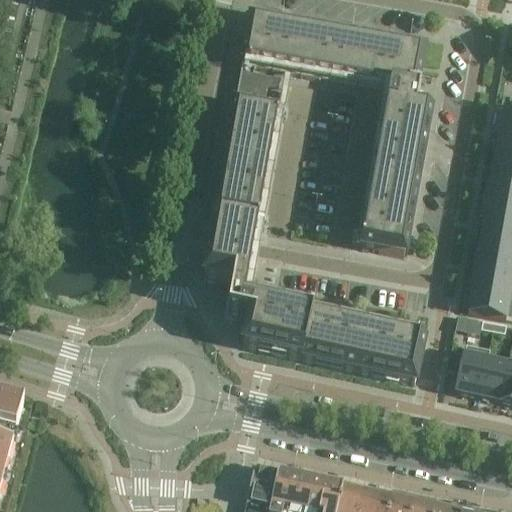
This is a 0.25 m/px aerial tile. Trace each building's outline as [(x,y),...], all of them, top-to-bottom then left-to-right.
[(403,262),(429,117),(415,114),(419,95),(415,94),(423,53),(250,22),(241,70),(388,97),(360,254),(403,262)] [(278,93),(280,83),(240,76),(237,96),(265,101),(266,91),(278,93)] [(414,390),(425,341),(250,303),(244,302),(251,262),(252,259),(253,251),(256,236),(256,234),(257,232),(277,119),(262,117),(264,106),(236,101),(234,112),(231,127),(226,155),(221,184),(216,211),(213,228),(211,241),(210,243),(209,252),(206,268),(203,284),(232,289),(226,321),(248,326),(242,352),(314,368),(414,390)] [(511,116),(504,115),(500,136),(511,138),(511,116)] [(511,138),(500,136),(496,156),(511,159),(511,138)] [(511,159),(496,156),(493,176),(511,179),(511,159)] [(511,179),(493,176),(489,197),(511,200),(511,179)] [(511,200),(489,197),(486,217),(511,221),(511,200)] [(511,221),(486,217),(482,237),(511,242),(511,221)] [(511,242),(482,237),(478,257),(511,262),(511,242)] [(511,262),(478,257),(475,277),(511,283),(511,262)] [(511,283),(475,277),(471,297),(509,304),(511,286),(511,283)] [(471,297),(467,318),(505,325),(509,304),(471,297)] [(482,327),(481,335),(492,337),(494,329),(482,327)] [(494,329),(492,337),(504,339),(505,331),(494,329)] [(456,398),(455,398),(477,403),(488,356),(466,352),(466,351),(464,361),(456,398)] [(488,356),(477,403),(498,408),(507,370),(487,366),(489,356),(488,356)] [(511,371),(507,370),(499,408),(511,410),(511,371)] [(0,493),(12,448),(3,445),(5,439),(14,441),(23,408),(0,402),(0,493)] [(31,423),(29,430),(36,432),(38,425),(31,423)] [(246,507),(244,511),(336,511),(341,492),(342,491),(254,472),(251,483),(246,507)] [(336,511),(386,511),(389,502),(341,492),(336,511)] [(410,511),(412,506),(390,502),(389,502),(386,511),(410,511)]
